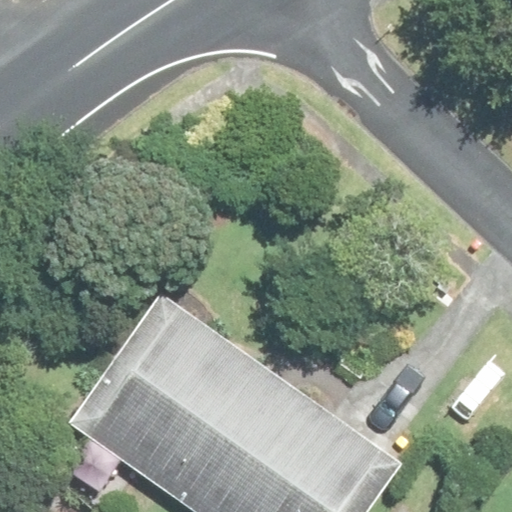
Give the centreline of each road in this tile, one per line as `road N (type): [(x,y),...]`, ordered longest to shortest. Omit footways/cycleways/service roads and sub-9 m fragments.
road 1 (residential): [(511,219),(278,0)]
road 2 (tertiary): [(24,111),(113,42),(187,0)]
